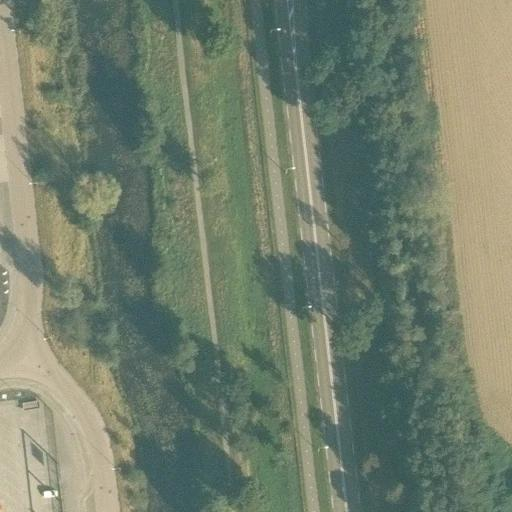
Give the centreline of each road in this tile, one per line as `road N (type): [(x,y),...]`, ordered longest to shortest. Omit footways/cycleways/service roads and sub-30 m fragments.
road 1 (secondary): [(347,511),(290,0)]
road 2 (unclassified): [(21,355),(30,284),(0,20)]
road 3 (unclassified): [(107,511),(100,447),(87,418),(74,397),(21,355)]
